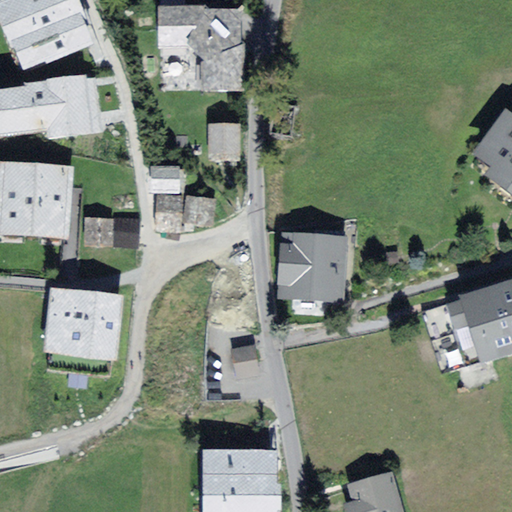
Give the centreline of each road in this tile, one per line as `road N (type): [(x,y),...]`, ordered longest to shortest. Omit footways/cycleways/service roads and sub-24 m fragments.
road 1 (unclassified): [(298,511),(258,223)]
road 2 (residential): [(90,0),(118,69),(148,272)]
road 3 (residential): [(148,272),(132,393),(114,415),(89,434),(0,450)]
road 4 (unclassified): [(258,223),(258,30),(266,0)]
road 5 (residential): [(258,223),(148,272)]
